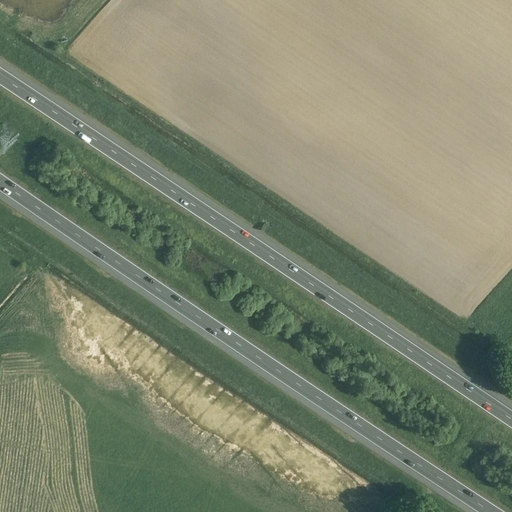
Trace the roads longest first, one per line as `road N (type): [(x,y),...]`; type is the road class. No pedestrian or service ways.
road 1 (motorway): [(511,420),(0,77)]
road 2 (motorway): [(0,185),(485,511)]
